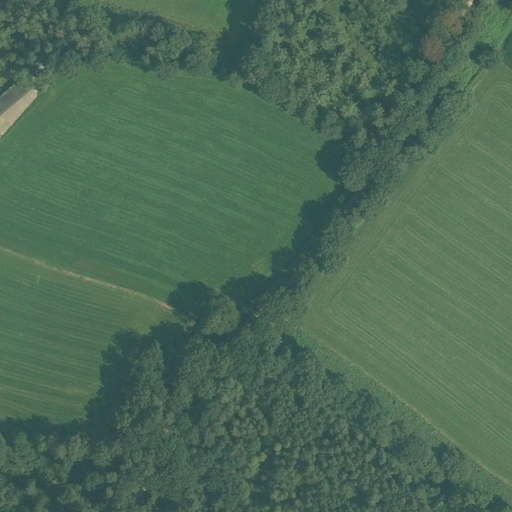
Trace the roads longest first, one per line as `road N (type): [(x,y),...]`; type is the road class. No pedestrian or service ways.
road 1 (track): [(469,0),(357,191),(309,258),(217,351),(166,424),(130,511)]
road 2 (track): [(471,511),(276,359),(237,364),(217,351)]
